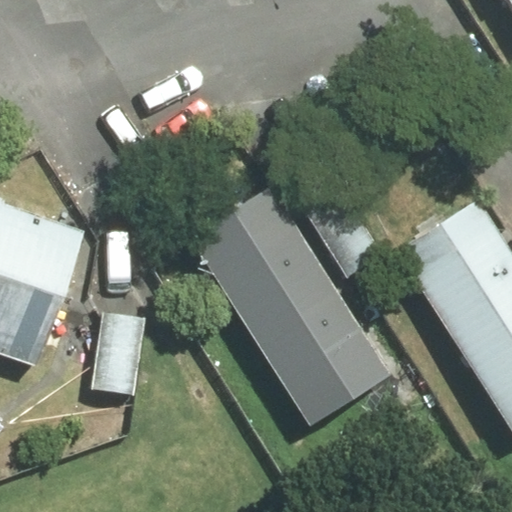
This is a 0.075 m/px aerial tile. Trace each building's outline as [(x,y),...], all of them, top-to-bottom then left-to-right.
[(511,0),(502,0),(511,15),(511,0)] [(392,373),(276,184),(194,234),(310,423),(392,373)] [(511,250),(478,197),(394,249),(511,434),(511,250)] [(0,349),(41,363),(86,227),(0,198),(0,349)] [(127,441),(133,320),(99,318),(100,301),(63,299),(58,396),(76,397),(74,439),(127,441)]
